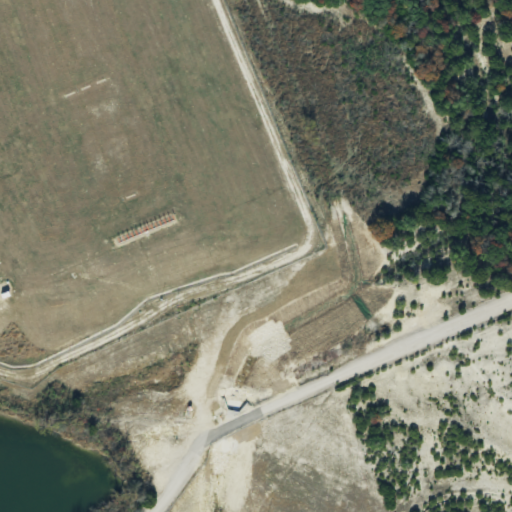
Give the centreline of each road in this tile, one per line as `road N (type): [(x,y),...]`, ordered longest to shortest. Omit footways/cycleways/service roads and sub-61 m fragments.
road 1 (track): [(0,370),(38,372),(176,298),(307,245),(310,225),(215,0)]
road 2 (track): [(154,511),(202,439),(511,299)]
